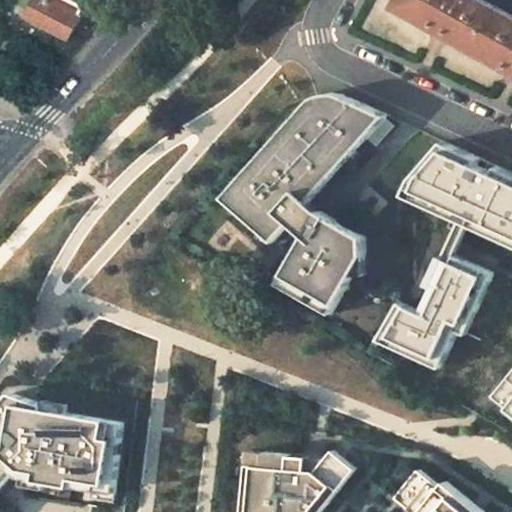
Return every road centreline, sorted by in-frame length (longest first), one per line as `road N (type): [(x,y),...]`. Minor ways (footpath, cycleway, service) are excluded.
road 1 (residential): [(511,140),(330,55),(320,32),(331,0)]
road 2 (residential): [(21,140),(146,0)]
